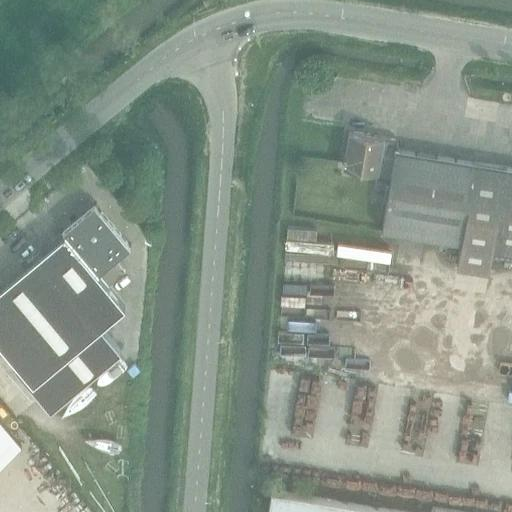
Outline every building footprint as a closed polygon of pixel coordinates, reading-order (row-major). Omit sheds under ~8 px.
[(492,248),(511,251),(511,167),(396,148),(397,138),(383,136),(383,135),(349,130),(343,164),(376,170),(375,177),(390,180),(382,231),(461,243),(457,266),(488,271),(492,248)] [(100,324),(100,325),(125,304),(98,271),(130,244),(95,201),(62,228),(65,231),(39,252),(100,325),(100,324)] [(337,229),(322,229),(323,216),(291,215),(290,237),(337,238),(337,229)] [(50,409),(121,349),(100,325),(100,324),(100,325),(39,252),(0,284),(0,341),(17,362),(14,365),(50,409)] [(267,511),(411,511),(271,489),(267,511)]
